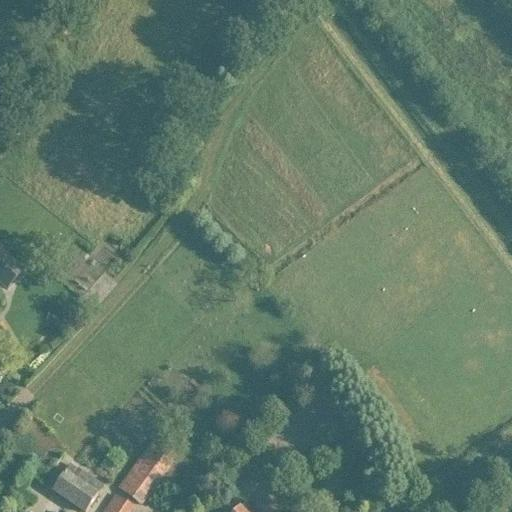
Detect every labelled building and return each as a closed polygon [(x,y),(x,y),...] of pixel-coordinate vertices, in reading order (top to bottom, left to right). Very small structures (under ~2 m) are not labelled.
[(24,271),(0,249),(0,285),(6,291),(24,271)] [(356,439),(348,449),(359,458),(367,448),(356,439)] [(118,489),(142,507),(177,459),(153,441),(118,489)] [(53,492),(83,511),(87,511),(104,487),(71,464),(53,492)] [(103,511),(131,511),(134,507),(115,495),(103,511)] [(257,511),(246,502),(239,510),(238,509),(235,511),(257,511)]
